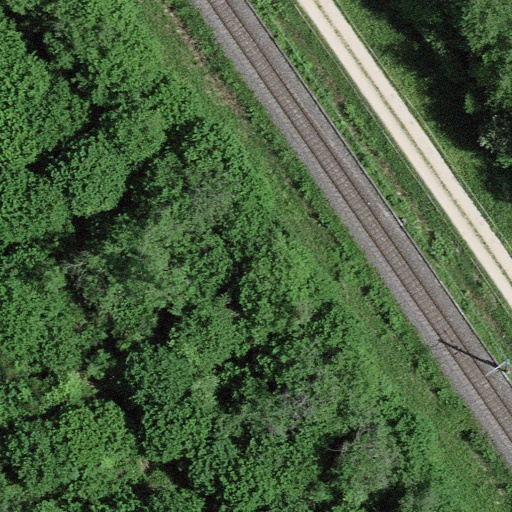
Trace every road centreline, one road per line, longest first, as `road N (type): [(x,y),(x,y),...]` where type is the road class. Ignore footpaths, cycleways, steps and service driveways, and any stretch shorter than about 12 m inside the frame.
road 1 (track): [(475,511),(122,0)]
road 2 (track): [(511,277),(321,0)]
